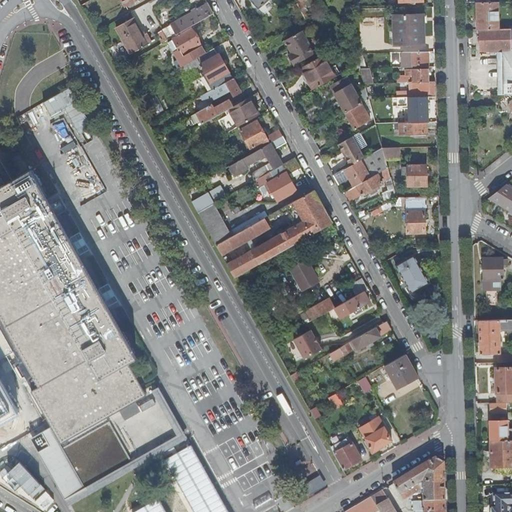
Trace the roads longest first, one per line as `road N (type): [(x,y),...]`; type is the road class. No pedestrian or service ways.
road 1 (residential): [(459,378),(435,374),(415,347),(220,0)]
road 2 (residential): [(456,210),(450,0)]
road 3 (residential): [(459,378),(456,210)]
road 4 (residential): [(316,511),(460,435)]
